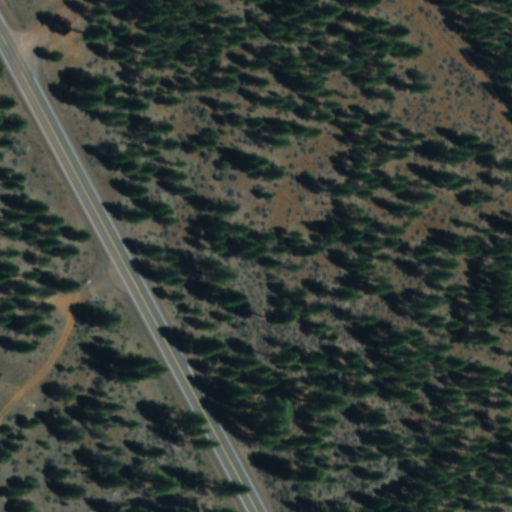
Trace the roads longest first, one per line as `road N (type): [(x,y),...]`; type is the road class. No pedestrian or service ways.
road 1 (trunk): [(0,35),(263,511)]
road 2 (track): [(0,429),(119,243)]
